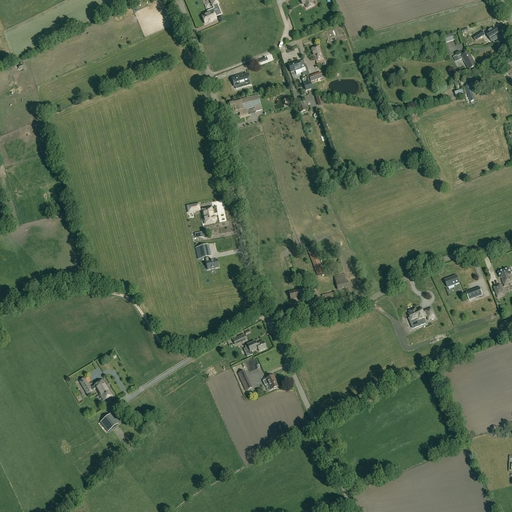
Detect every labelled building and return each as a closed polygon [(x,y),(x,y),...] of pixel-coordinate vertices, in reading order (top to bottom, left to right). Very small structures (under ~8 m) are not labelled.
[(313,5),(311,1),(312,0),(300,0),(302,4),(303,3),(303,4),(304,4),(307,9),(313,5)] [(208,14),(201,16),(205,24),(207,23),(212,21),(216,19),(215,17),(221,15),(217,5),(213,7),(214,9),(207,12),(208,14)] [(489,32),(486,34),(492,43),(495,41),(500,38),(498,35),(499,34),(495,28),(492,30),(489,32)] [(475,41),(485,35),(482,32),(473,38),(475,41)] [(446,43),(454,40),(453,35),(444,37),(446,43)] [(324,61),(323,58),(321,53),(320,48),(319,48),(319,47),(311,50),(313,56),(312,57),(313,60),(315,60),(317,64),(320,62),(324,61)] [(463,59),(469,70),(476,66),(469,53),(464,56),(463,54),(457,57),(459,61),(463,59)] [(298,62),(288,65),(291,73),(295,71),(296,75),(302,73),(306,72),(305,68),(303,68),(301,69),(299,62),(298,62)] [(239,76),(232,78),(234,86),(235,86),(236,89),(250,85),(250,83),(247,75),(240,77),(239,76)] [(306,92),(311,90),(312,90),(310,82),(303,85),(306,92)] [(470,84),(464,86),(471,104),(477,102),(470,84)] [(258,96),(229,104),(231,109),(232,114),(239,112),(239,114),(240,113),(244,112),(244,114),(248,113),(248,111),(254,109),(255,112),(262,110),(258,96)] [(300,113),(306,111),(303,102),(297,104),(300,113)] [(186,206),(188,214),(201,211),(199,204),(186,206)] [(215,221),(216,220),(216,219),(216,218),(215,218),(214,217),(213,217),(211,208),(202,210),(203,218),(206,218),(207,224),(214,223),(214,222),(215,221)] [(205,246),(196,248),(198,256),(202,255),(202,259),(205,258),(206,262),(208,270),(219,268),(217,260),(209,262),(205,246)] [(318,276),(324,274),(312,246),(307,248),(318,276)] [(509,269),(498,273),(500,278),(502,278),(503,280),(502,280),(504,286),(511,283),(511,279),(511,277),(510,277),(509,275),(511,274),(510,273),(511,272),(511,271),(511,269),(509,269)] [(226,272),(215,274),(217,287),(228,285),(226,272)] [(337,291),(347,288),(343,274),(334,277),(337,291)] [(447,288),(459,283),(456,276),(445,281),(447,288)] [(504,295),(502,290),(505,289),(503,284),(497,286),(501,297),(504,295)] [(469,300),(482,296),(479,288),(466,293),(469,300)] [(290,300),(301,298),(299,290),(289,292),(290,300)] [(323,303),(335,300),(334,293),(322,295),(323,303)] [(312,309),(321,307),(318,294),(309,296),(312,309)] [(429,321),(435,318),(431,309),(425,312),(424,313),(422,309),(416,311),(415,309),(409,311),(410,314),(408,314),(411,321),(418,319),(419,321),(427,317),(429,321)] [(235,346),(247,340),(244,334),(232,340),(235,346)] [(256,345),(255,342),(247,345),(250,352),(257,349),(258,352),(266,349),(263,342),(256,345)] [(246,391),(251,389),(244,372),(238,374),(246,391)] [(278,387),(273,376),(266,379),(266,380),(263,381),(265,386),(268,384),(270,390),(278,387)] [(110,398),(112,396),(107,388),(106,388),(105,386),(106,386),(103,381),(95,386),(91,388),(85,379),(80,382),(87,394),(93,391),(92,391),(96,388),(104,401),(106,400),(110,398)] [(110,415),(100,422),(108,432),(117,425),(110,415)]
